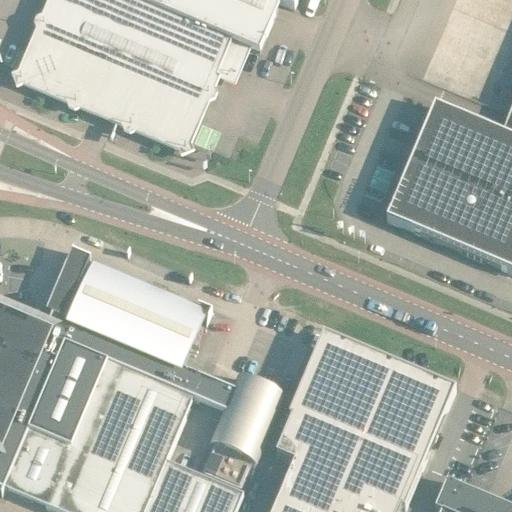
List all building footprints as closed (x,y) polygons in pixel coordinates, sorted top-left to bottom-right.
[(297,0),(53,0),(46,19),(48,24),(45,30),(40,32),(22,75),(26,84),(68,102),(73,100),(79,102),(81,107),(124,125),(129,123),(134,125),(136,130),(179,148),(188,145),(206,102),(204,97),(206,91),(211,89),(218,73),(222,74),(226,74),(229,77),(232,76),(233,74),(234,72),(234,71),(235,70),(246,46),(259,52),(280,3),(294,9),(297,0)] [(511,111),(502,135),(435,106),(387,221),(511,273),(511,111)] [(232,391),(208,381),(203,379),(205,374),(186,366),(183,365),(192,345),(194,346),(196,347),(197,346),(196,346),(198,338),(199,333),(197,332),(205,314),(95,268),(92,275),(85,272),(90,260),(72,252),(46,313),(52,316),(49,323),(44,336),(0,317),(0,490),(3,492),(1,496),(2,497),(4,491),(53,511),(236,511),(243,497),(166,464),(193,401),(199,403),(222,413),(209,446),(213,448),(202,474),(241,490),(252,464),(256,466),(279,412),(285,398),(237,378),(232,391)] [(437,384),(324,337),(300,394),(299,394),(289,418),(292,419),(276,456),(294,464),(274,511),(400,511),(401,510),(405,511),(432,448),(438,432),(437,432),(447,409),(448,409),(456,391),(437,383),(437,384)] [(447,481),(434,511),(436,511),(511,511),(511,508),(496,502),(454,484),(447,481)]
